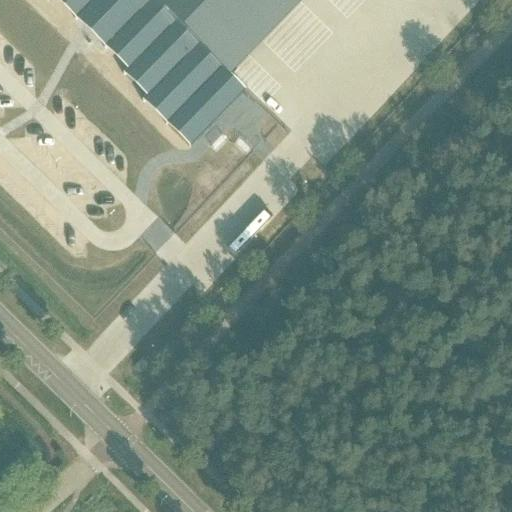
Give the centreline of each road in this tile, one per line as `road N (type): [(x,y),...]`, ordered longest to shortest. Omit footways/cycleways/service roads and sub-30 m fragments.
road 1 (track): [(115,438),(511,19)]
road 2 (secondary): [(115,438),(0,326)]
